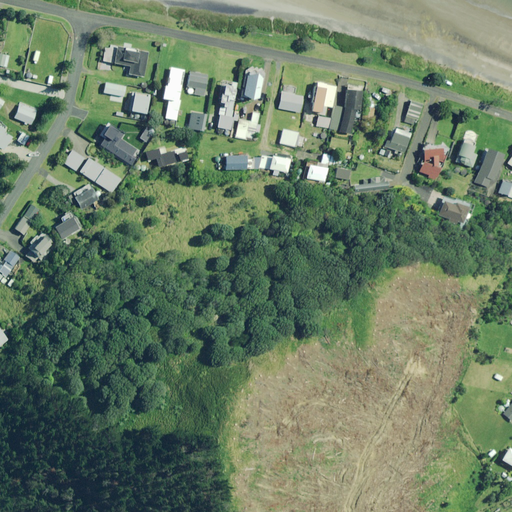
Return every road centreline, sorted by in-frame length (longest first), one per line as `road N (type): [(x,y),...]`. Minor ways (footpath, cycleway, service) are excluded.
road 1 (tertiary): [(84,17),(380,75),(511,117)]
road 2 (unclassified): [(84,17),(66,110),(0,219)]
